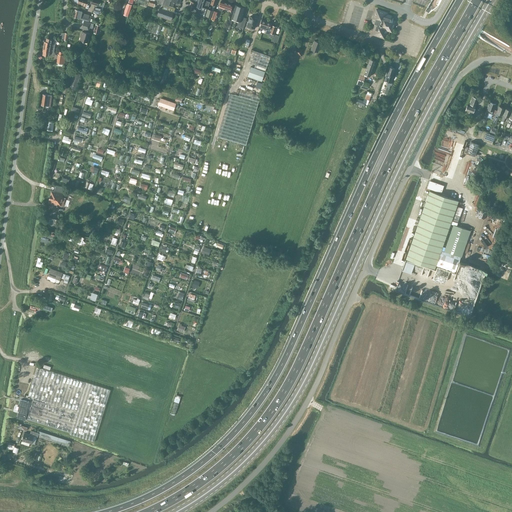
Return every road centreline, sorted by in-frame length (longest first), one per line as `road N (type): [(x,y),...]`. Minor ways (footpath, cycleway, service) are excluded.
road 1 (primary): [(459,0),(379,147),(263,396),(188,472),(104,511)]
road 2 (primary): [(148,511),(210,475),(277,402),(392,154),(476,0)]
road 3 (primary): [(176,511),(240,465),(298,392),(426,113),(490,0)]
road 4 (unclassified): [(212,511),(257,471),(303,409),(456,79),(475,63),(511,61)]
road 5 (unclassified): [(0,255),(41,0)]
